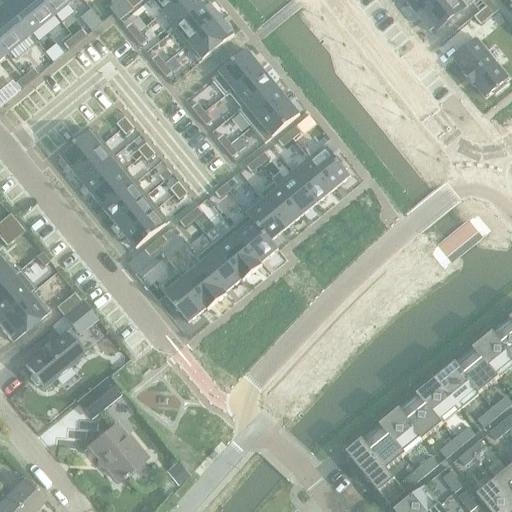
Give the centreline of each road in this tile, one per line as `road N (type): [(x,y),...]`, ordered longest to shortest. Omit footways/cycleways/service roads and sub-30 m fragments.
road 1 (unclassified): [(237,403),(362,270),(480,174)]
road 2 (residential): [(0,139),(176,352)]
road 3 (residential): [(480,174),(338,0)]
road 4 (residential): [(80,511),(0,412)]
